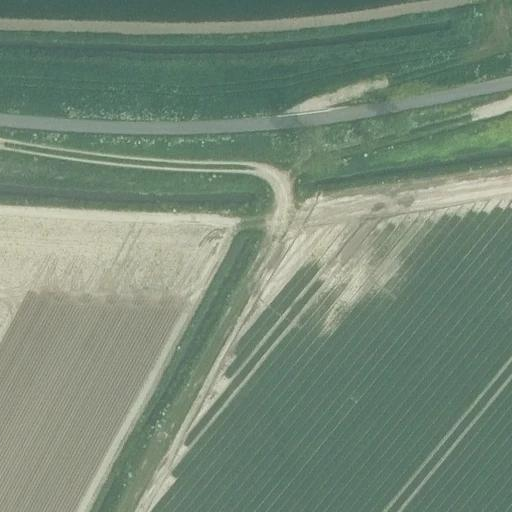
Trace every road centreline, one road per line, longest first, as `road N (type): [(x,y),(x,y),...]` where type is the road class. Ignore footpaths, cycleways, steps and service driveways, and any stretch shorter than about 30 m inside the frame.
road 1 (track): [(116,511),(272,236),(284,190),(265,171),(0,144)]
road 2 (unclassified): [(0,120),(207,127),(307,119),(511,83)]
road 3 (track): [(511,100),(278,177)]
